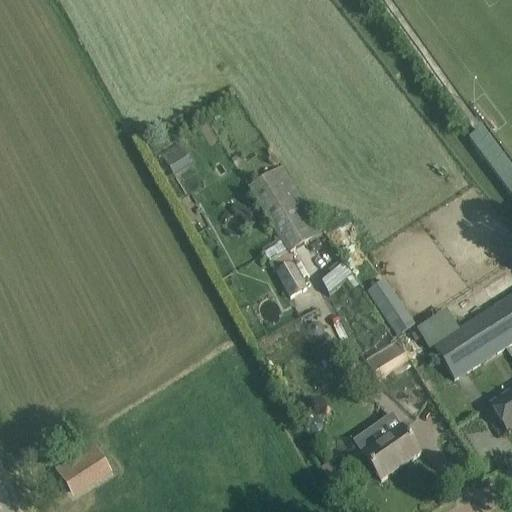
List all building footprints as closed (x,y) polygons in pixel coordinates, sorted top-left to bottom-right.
[(464,141),(511,202),(511,168),(481,128),(464,141)] [(192,167),(178,147),(160,158),(174,179),(192,167)] [(282,169),(247,190),(287,256),(289,256),(323,235),(282,169)] [(343,266),(321,284),(327,296),(350,277),(343,266)] [(307,292),(293,267),(275,276),(289,302),(307,292)] [(378,287),(367,295),(398,341),(409,333),(378,287)] [(511,347),(511,301),(435,350),(456,383),(486,364),(504,352),(511,347)] [(308,329),(308,336),(312,341),(318,342),(323,337),(324,330),(320,325),(313,325),(308,329)] [(409,365),(396,345),(365,364),(378,385),(409,365)] [(511,394),(506,397),(490,408),(507,435),(511,431),(511,394)] [(420,456),(401,430),(362,458),(381,484),(420,456)] [(92,450),(58,472),(72,494),(106,471),(92,450)]
